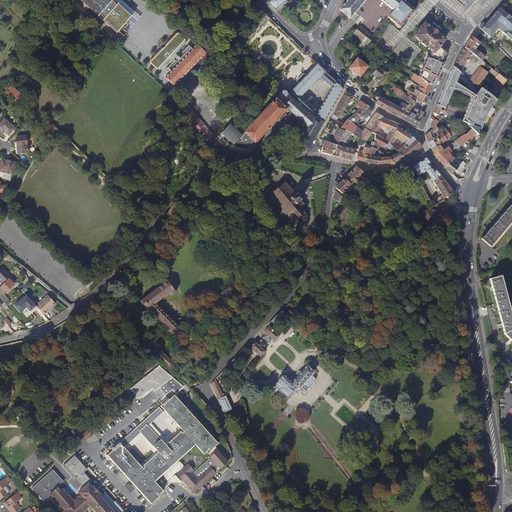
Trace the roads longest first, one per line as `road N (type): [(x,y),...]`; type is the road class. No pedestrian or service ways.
road 1 (residential): [(334,159),(205,163),(90,296),(39,331),(0,341)]
road 2 (residential): [(334,159),(323,238),(302,278),(207,384),(259,511)]
road 3 (primary): [(495,463),(466,287),(470,191)]
road 4 (tertiary): [(320,33),(338,81),(418,134)]
